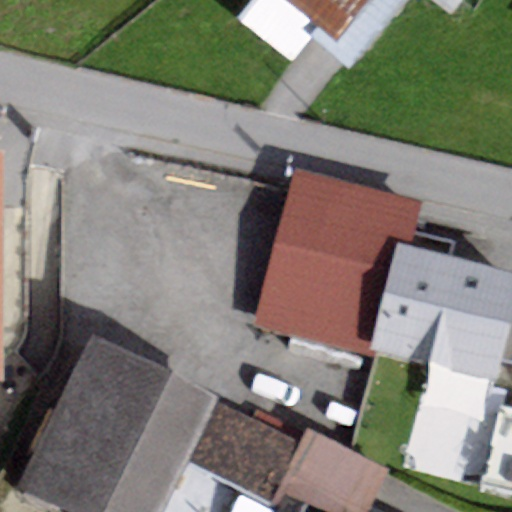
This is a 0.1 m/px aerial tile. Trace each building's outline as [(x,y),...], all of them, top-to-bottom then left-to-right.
[(288,0),(337,39),(368,0),(288,0)] [(420,201),(296,169),(255,326),(365,355),(394,243),(408,247),(420,201)] [(511,274),(408,247),(394,243),(365,355),(494,389),(511,319),(511,274)] [(160,511),(187,458),(216,399),(88,337),(15,487),(66,511),(160,511)] [(299,439),(216,399),(187,458),(270,499),(299,439)] [(299,439),(270,499),(298,511),(370,511),(372,509),(390,470),(304,429),(299,439)]
